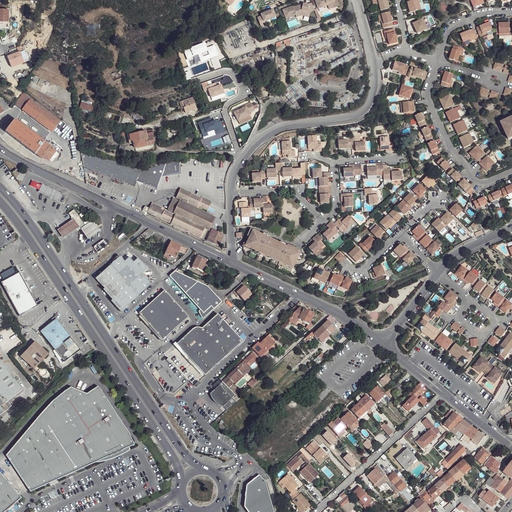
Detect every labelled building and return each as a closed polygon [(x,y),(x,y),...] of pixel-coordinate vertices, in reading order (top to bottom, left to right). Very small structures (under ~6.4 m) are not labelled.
[(314,0),(318,8),(323,6),(322,4),(329,2),(330,6),(338,3),(337,0),(314,0)] [(379,4),(380,11),(389,9),(386,0),(376,0),(377,5),(379,4)] [(417,11),(421,10),(418,0),(414,0),(407,2),(410,13),(413,12),(417,11)] [(282,10),(285,18),(295,15),(296,17),(301,15),(309,17),(310,12),(307,11),(308,6),(306,6),(307,4),(302,3),(302,5),(302,7),(301,7),(299,8),(298,5),(293,7),(293,6),(282,10)] [(0,21),(1,22),(8,22),(8,10),(0,9),(0,21)] [(273,11),(261,16),(262,18),(257,20),(261,28),(266,26),(264,23),(276,18),(273,11)] [(381,21),(383,28),(393,26),(389,12),(381,14),(383,21),(381,21)] [(412,23),(417,33),(427,29),(423,18),(412,23)] [(476,28),(480,37),(487,35),(486,33),(493,30),(490,23),(476,28)] [(499,35),(499,36),(510,36),(509,23),(499,24),(499,25),(499,35)] [(387,38),(388,45),(397,43),(394,29),(384,31),(385,39),(387,38)] [(477,39),(473,29),(460,35),(463,42),(469,40),(470,42),(477,39)] [(217,56),(213,46),(206,49),(205,48),(204,49),(202,44),(183,51),(186,59),(197,55),(199,59),(208,55),(209,59),(217,56)] [(450,59),(458,62),(460,56),(462,56),(464,49),(454,45),(450,59)] [(7,57),(12,68),(25,63),(23,58),(20,52),(7,57)] [(398,74),(405,76),(408,66),(394,62),(391,70),(398,72),(398,74)] [(412,67),(409,77),(415,79),(416,77),(423,80),(425,72),(412,67)] [(446,72),(441,86),(451,89),(453,82),(452,81),(454,75),(446,72)] [(224,94),(221,85),(216,87),(215,83),(203,87),(204,91),(208,90),(211,98),(224,94)] [(408,99),(412,89),(402,86),(400,85),(396,95),(408,99)] [(22,110),(31,98),(23,91),(22,92),(14,103),(22,110)] [(444,110),(455,105),(450,95),(440,100),(444,110)] [(0,115),(10,108),(3,99),(0,97),(0,115)] [(183,101),(185,107),(194,104),(195,104),(193,97),(183,101)] [(22,110),(52,133),(61,121),(58,118),(50,112),(31,98),(22,110)] [(81,100),(78,110),(90,113),(92,107),(86,105),(87,102),(81,100)] [(71,111),(70,106),(58,101),(54,106),(61,112),(64,109),(71,111)] [(254,110),(251,102),(245,105),(246,106),(242,107),(239,109),(234,111),(237,119),(249,114),(248,112),(254,110)] [(400,103),(401,114),(413,113),(413,102),(400,103)] [(184,108),(186,113),(196,110),(194,104),(185,107),(184,108)] [(53,108),(50,112),(58,118),(61,114),(53,108)] [(451,123),(461,118),(456,108),(446,113),(451,123)] [(419,127),(426,124),(421,113),(414,116),(419,127)] [(249,114),(237,119),(239,124),(251,119),(249,114)] [(511,117),(500,123),(509,140),(511,138),(511,117)] [(224,132),(221,122),(219,123),(217,123),(216,121),(212,123),(210,119),(199,123),(204,137),(208,135),(207,133),(215,130),(219,129),(220,133),(224,132)] [(36,154),(44,142),(15,120),(6,132),(35,155),(36,154)] [(458,135),(469,131),(464,120),(453,125),(458,135)] [(427,127),(421,130),(426,141),(432,138),(427,127)] [(134,144),(135,149),(154,145),(153,132),(150,133),(146,134),(146,131),(133,134),(129,134),(131,141),(133,141),(134,144)] [(464,148),(475,144),(470,133),(460,138),(464,148)] [(134,144),(133,141),(131,141),(129,134),(126,135),(128,145),(134,144)] [(223,138),(225,144),(231,142),(228,135),(223,138)] [(314,149),(315,152),(321,151),(321,145),(317,145),(317,142),(317,136),(308,136),(309,149),(314,149)] [(385,152),(393,151),(393,145),(389,145),(388,136),(379,137),(380,149),(385,149),(385,150),(385,152)] [(338,149),(352,148),(352,145),(352,144),(351,138),(351,137),(338,137),(338,149)] [(354,137),(351,138),(352,144),(352,145),(355,145),(355,151),(365,151),(364,142),(358,143),(355,143),(354,137)] [(287,154),(287,157),(295,157),(295,150),(290,150),(290,141),(281,141),(282,155),(287,154)] [(433,141),(427,144),(432,155),(439,152),(433,141)] [(44,142),(36,154),(42,159),(43,158),(49,161),(56,152),(56,151),(52,148),(53,147),(50,145),(49,146),(44,142)] [(477,162),(485,154),(477,146),(469,154),(477,162)] [(83,168),(122,182),(129,168),(80,150),(81,153),(83,168)] [(56,152),(49,161),(50,162),(52,161),(58,153),(56,152)] [(479,164),(487,172),(495,164),(487,156),(482,161),(479,164)] [(445,172),(450,167),(441,158),(436,163),(445,172)] [(180,162),(167,164),(162,178),(180,175),(180,162)] [(283,171),(283,177),(292,177),(292,169),(292,168),(283,168),(282,162),(279,163),(280,171),(283,171)] [(383,171),(383,170),(382,162),(375,163),(375,166),(366,167),(366,176),(379,175),(379,174),(383,174),(383,171)] [(276,178),(275,171),(280,171),(279,163),(275,163),(275,168),(266,169),(267,171),(267,178),(276,178)] [(305,170),(305,163),(299,163),(300,169),(292,169),(292,177),(293,178),(302,178),(302,175),(306,175),(305,170)] [(162,178),(167,164),(145,170),(142,183),(158,189),(162,178)] [(354,175),(361,175),(361,164),(353,164),(353,168),(349,168),(343,168),(343,177),(354,176),(354,175)] [(129,168),(122,182),(134,186),(136,181),(142,183),(145,170),(140,171),(129,168)] [(312,169),(313,178),(319,177),(321,177),(323,177),(328,177),(330,177),(330,172),(323,172),(323,173),(321,174),(321,168),(312,169)] [(459,179),(461,178),(452,169),(447,174),(456,183),(457,181),(459,179)] [(391,170),(383,171),(383,181),(392,181),(392,182),(401,182),(401,173),(391,174),(391,170)] [(261,179),(267,179),(267,178),(267,171),(260,171),(260,173),(252,174),(252,182),(261,181),(261,179)] [(421,182),(428,189),(431,186),(433,188),(437,184),(435,182),(428,175),(421,182)] [(331,190),(331,185),(328,185),(328,182),(328,177),(323,177),(321,177),(319,177),(319,186),(319,190),(331,190)] [(466,193),(471,188),(463,180),(461,181),(460,183),(458,185),(466,193)] [(38,192),(59,202),(63,194),(42,184),(38,192)] [(423,194),(426,191),(419,184),(412,191),(421,199),(424,195),(423,194)] [(504,197),(511,193),(511,184),(501,190),(504,197)] [(366,196),(370,196),(370,205),(379,205),(379,191),(373,191),(373,188),(365,189),(366,196)] [(329,194),(331,194),(331,190),(319,190),(319,194),(320,194),(320,203),(329,203),(329,194)] [(186,191),(181,202),(186,204),(191,193),(186,191)] [(490,203),(501,198),(498,191),(487,196),(490,203)] [(191,193),(186,204),(189,206),(194,195),(191,193)] [(354,206),(353,193),(341,194),(341,198),(345,198),(345,207),(354,206)] [(404,200),(412,208),(416,204),(415,202),(417,200),(410,193),(403,200),(404,200)] [(163,213),(161,219),(219,247),(224,236),(210,228),(214,218),(200,211),(202,208),(207,210),(211,203),(194,195),(189,206),(186,204),(181,202),(179,201),(174,213),(168,211),(165,209),(163,213)] [(476,209),(487,204),(484,197),(473,202),(476,209)] [(174,213),(179,201),(179,200),(174,198),(168,211),(174,213)] [(263,199),(250,199),(250,209),(250,212),(255,212),(254,209),(263,209),(263,205),(263,203),(263,199)] [(397,208),(404,215),(412,208),(404,200),(397,208)] [(241,220),(251,219),(250,212),(250,209),(247,209),(247,203),(239,203),(239,210),(241,210),(241,220)] [(456,218),(463,211),(455,203),(451,207),(453,209),(450,211),(456,218)] [(273,213),(272,205),(263,205),(263,209),(264,214),(273,213)] [(149,213),(161,219),(163,213),(159,210),(152,207),(152,209),(149,213)] [(80,228),(84,226),(73,210),(68,213),(73,220),(79,229),(80,228)] [(389,220),(395,225),(402,217),(395,210),(390,215),(392,217),(389,220)] [(447,226),(454,220),(448,213),(445,216),(443,214),(439,218),(447,226)] [(334,224),(336,226),(339,229),(341,228),(344,231),(354,222),(348,216),(344,220),(342,222),(340,220),(339,219),(334,224)] [(390,227),(391,229),(395,225),(389,220),(386,217),(380,223),(387,230),(390,227)] [(439,233),(447,226),(439,218),(432,225),(439,233)] [(57,231),(63,239),(72,233),(79,229),(73,220),(67,225),(57,231)] [(84,226),(80,228),(87,238),(98,231),(91,221),(84,226)] [(334,224),(331,221),(326,226),(329,229),(323,234),(328,240),(338,232),(334,228),(336,226),(334,224)] [(414,235),(413,236),(417,240),(425,232),(419,225),(412,232),(414,235)] [(377,226),(370,232),(379,240),(382,237),(381,236),(384,233),(377,226)] [(151,236),(154,232),(148,229),(144,233),(149,238),(151,236)] [(253,230),(246,246),(266,256),(267,254),(288,264),(288,263),(295,266),(300,254),(297,253),(298,249),(288,244),(287,246),(281,243),(280,244),(273,241),(274,240),(270,238),(269,240),(262,237),(263,234),(253,230)] [(168,246),(171,241),(172,240),(154,232),(151,236),(164,242),(163,243),(168,246)] [(430,242),(432,240),(425,232),(417,240),(424,247),(430,242)] [(320,241),(322,239),(317,234),(313,239),(312,239),(315,242),(309,248),(314,254),(321,248),(324,245),(320,241)] [(360,245),(367,252),(377,242),(371,237),(367,241),(365,240),(360,245)] [(98,253),(109,246),(104,239),(93,247),(98,253)] [(179,251),(182,246),(171,241),(168,246),(165,252),(175,257),(176,258),(177,256),(179,251)] [(434,242),(432,244),(430,242),(424,247),(432,255),(440,247),(434,242)] [(399,258),(402,255),(408,250),(404,246),(403,247),(400,245),(394,252),(399,258)] [(356,246),(348,253),(357,262),(365,254),(356,246)] [(321,248),(314,254),(317,256),(323,250),(321,248)] [(408,265),(416,258),(415,257),(408,250),(402,255),(405,258),(403,260),(408,265)] [(174,261),(175,257),(165,252),(164,255),(169,258),(170,259),(174,261)] [(120,256),(96,278),(105,288),(104,290),(113,300),(112,301),(121,311),(151,284),(142,274),(144,273),(148,269),(138,258),(134,261),(130,257),(125,261),(120,256)] [(206,261),(197,256),(191,268),(196,270),(197,268),(202,270),(206,261)] [(374,278),(385,274),(382,265),(373,268),(374,272),(372,273),(374,278)] [(456,275),(464,281),(469,275),(466,273),(468,270),(463,266),(456,275)] [(316,271),(313,277),(320,280),(324,270),(319,267),(317,271),(316,271)] [(174,270),(168,276),(177,285),(201,311),(203,313),(211,306),(214,309),(222,301),(207,286),(174,270)] [(324,270),(320,280),(326,283),(331,273),(324,270)] [(21,271),(2,281),(20,314),(38,304),(21,271)] [(479,277),(472,271),(469,275),(464,281),(469,284),(470,283),(473,285),(477,279),(479,277)] [(330,281),(338,286),(339,285),(343,275),(338,272),(337,274),(334,273),(330,281)] [(142,274),(151,284),(153,283),(144,273),(142,274)] [(339,285),(348,289),(352,282),(353,279),(343,275),(339,285)] [(481,280),(480,281),(477,279),(473,285),(476,287),(475,289),(480,293),(487,284),(481,280)] [(244,286),(242,284),(233,292),(235,295),(237,293),(236,293),(244,286)] [(488,299),(495,290),(487,284),(480,293),(488,299)] [(252,294),(244,286),(236,293),(237,293),(244,301),(252,294)] [(188,317),(164,290),(158,296),(152,302),(139,313),(139,314),(141,316),(158,335),(156,336),(162,343),(167,338),(166,337),(188,317)] [(450,291),(445,298),(448,301),(454,306),(458,301),(455,299),(457,297),(450,291)] [(494,304),(498,307),(505,298),(498,292),(492,299),(495,302),(494,304)] [(511,306),(511,305),(511,303),(505,298),(498,307),(506,313),(507,312),(508,311),(511,306)] [(446,303),(444,301),(439,307),(444,311),(446,312),(448,314),(454,306),(448,301),(446,303)] [(203,313),(201,311),(199,312),(204,318),(214,309),(211,306),(203,313)] [(300,318),(304,309),(300,307),(295,312),(291,320),(297,323),(300,318)] [(304,309),(300,318),(310,323),(313,316),(314,314),(304,309)] [(189,380),(194,386),(242,341),(227,324),(230,322),(227,319),(224,321),(218,314),(202,328),(198,327),(195,328),(193,329),(150,369),(165,392),(174,394),(189,380)] [(158,335),(141,316),(139,318),(152,332),(152,331),(156,336),(158,335)] [(335,319),(329,316),(326,318),(328,320),(332,324),(335,319)] [(60,363),(63,363),(81,350),(55,317),(52,319),(54,321),(40,331),(55,350),(53,351),(60,363)] [(300,318),(297,323),(291,320),(290,321),(298,326),(299,323),(309,328),(313,325),(310,323),(300,318)] [(420,325),(417,328),(422,331),(428,323),(422,319),(418,324),(420,325)] [(332,324),(328,320),(322,326),(330,334),(336,328),(332,324)] [(428,323),(422,331),(427,336),(434,328),(428,323)] [(330,334),(322,326),(315,332),(314,334),(313,334),(314,335),(321,342),(330,334)] [(434,328),(427,336),(435,342),(442,334),(434,328)] [(314,334),(311,332),(303,339),(306,342),(314,335),(313,334),(314,334)] [(269,334),(267,336),(275,344),(277,342),(276,341),(269,334)] [(442,334),(435,342),(441,347),(447,339),(442,334)] [(275,344),(267,336),(259,344),(258,342),(252,348),(261,357),(262,356),(267,351),(275,344)] [(446,351),(453,343),(447,339),(441,347),(446,351)] [(42,362),(48,354),(35,342),(28,349),(42,362)] [(511,348),(504,342),(500,347),(509,353),(511,348)] [(275,344),(267,351),(269,353),(276,346),(275,344)] [(449,353),(454,357),(461,349),(455,345),(449,353)] [(509,353),(500,347),(497,351),(500,354),(499,355),(504,359),(509,353)] [(35,369),(42,362),(28,349),(21,357),(35,369)] [(460,362),(466,353),(461,349),(454,357),(460,362)] [(247,358),(250,363),(252,364),(254,362),(256,360),(258,358),(253,352),(246,358),(247,358)] [(468,363),(472,358),(466,353),(460,362),(464,365),(467,362),(468,363)] [(24,390),(0,359),(0,416),(13,406),(9,401),(24,390)] [(235,368),(244,360),(242,359),(234,367),(235,368)] [(483,371),(485,374),(492,365),(486,360),(484,362),(479,359),(473,367),(481,373),(483,371)] [(223,382),(228,388),(234,383),(245,372),(247,373),(252,368),(248,365),(244,361),(244,360),(222,381),(223,382)] [(499,370),(492,365),(485,374),(488,376),(487,378),(495,384),(501,376),(497,373),(499,370)] [(389,380),(385,375),(389,371),(385,368),(379,374),(373,380),(380,389),(389,380)] [(235,384),(247,373),(245,372),(234,383),(235,384)] [(247,384),(251,388),(253,386),(257,382),(254,378),(247,384)] [(228,388),(223,382),(210,394),(211,396),(212,399),(214,401),(216,403),(218,405),(223,407),(235,395),(228,388)] [(425,385),(421,382),(409,394),(411,397),(402,406),(408,412),(419,401),(417,398),(416,397),(420,393),(418,392),(422,388),(425,385)] [(402,387),(398,383),(392,388),(394,389),(397,392),(402,387)] [(6,455),(29,489),(133,442),(129,433),(98,386),(87,394),(71,387),(65,391),(52,402),(6,455)] [(384,395),(385,394),(377,386),(369,393),(377,402),(377,401),(384,395)] [(416,397),(417,398),(425,390),(422,388),(418,392),(420,393),(416,397)] [(374,404),(366,395),(361,399),(358,402),(359,402),(367,411),(367,410),(369,409),(370,408),(374,404)] [(424,405),(429,401),(427,398),(426,399),(422,395),(418,399),(424,405)] [(352,408),(351,410),(358,418),(359,417),(366,411),(367,411),(359,402),(352,408)] [(345,415),(341,419),(348,427),(356,420),(345,408),(342,410),(345,415)] [(454,413),(451,410),(445,417),(448,420),(454,413)] [(462,419),(454,413),(448,420),(442,427),(448,431),(448,433),(462,419)] [(338,418),(336,415),(328,423),(330,425),(338,418)] [(341,421),(338,418),(330,425),(333,429),(341,421)] [(434,427),(426,418),(422,422),(430,431),(431,429),(434,427)] [(356,420),(348,427),(352,431),(359,424),(356,420)] [(472,426),(463,420),(452,431),(456,435),(454,436),(460,441),(465,434),(472,426)] [(345,426),(341,421),(333,429),(336,432),(335,433),(338,436),(343,431),(342,429),(345,426)] [(380,426),(389,436),(394,431),(385,421),(380,426)] [(503,424),(499,428),(504,432),(508,427),(503,424)] [(478,432),(472,426),(465,434),(472,440),(478,432)] [(332,431),(328,427),(325,429),(323,431),(319,435),(323,439),(332,431)] [(439,433),(434,427),(431,429),(436,435),(439,433)] [(436,435),(431,429),(430,431),(424,436),(430,443),(437,437),(436,435)] [(485,437),(478,432),(472,440),(471,441),(478,446),(485,437)] [(323,442),(316,434),(313,437),(320,445),(323,442)] [(421,438),(422,439),(418,443),(423,449),(430,443),(424,436),(421,438)] [(364,443),(363,444),(369,451),(372,448),(371,445),(367,440),(364,443)] [(320,448),(313,441),(311,442),(310,443),(306,448),(312,455),(313,455),(320,448)] [(133,442),(29,489),(30,492),(93,463),(99,463),(106,461),(112,459),(118,457),(124,454),(130,450),(129,447),(134,445),(133,442)] [(466,450),(461,445),(446,460),(449,464),(451,466),(462,454),(462,455),(466,450)] [(300,450),(309,460),(312,457),(304,449),(303,447),(300,450)] [(323,450),(320,448),(313,455),(312,455),(315,458),(323,450)] [(399,458),(397,460),(405,470),(411,464),(410,463),(416,458),(408,448),(403,452),(398,457),(399,458)] [(474,458),(476,455),(468,448),(466,450),(462,455),(464,457),(467,453),(471,458),(472,459),(474,458)] [(491,454),(483,448),(474,458),(476,459),(482,465),(491,454)] [(309,460),(300,450),(296,454),(297,455),(298,457),(301,455),(307,462),(308,462),(309,461),(309,460)] [(325,453),(323,450),(315,458),(317,460),(321,457),(325,453)] [(290,460),(286,464),(290,469),(291,469),(301,460),(298,457),(297,455),(291,461),(290,460)] [(500,464),(491,457),(484,465),(495,474),(499,469),(498,468),(497,468),(500,464)] [(471,468),(464,460),(457,466),(464,474),(471,468)] [(511,478),(511,461),(503,472),(511,479),(511,478)] [(309,464),(303,468),(300,471),(310,482),(318,474),(309,464)] [(388,478),(377,465),(375,468),(376,469),(368,476),(378,488),(388,478)] [(464,474),(457,466),(449,472),(449,473),(456,480),(459,478),(460,479),(464,475),(464,474)] [(0,511),(19,495),(0,472),(0,511)] [(407,486),(395,472),(388,478),(389,479),(394,484),(398,489),(400,492),(406,487),(407,486)] [(288,473),(280,480),(286,486),(290,492),(289,493),(294,498),(292,499),(298,506),(303,511),(310,505),(300,493),(299,493),(295,488),(298,485),(293,479),(291,477),(288,473)] [(456,480),(449,473),(447,475),(444,478),(442,480),(449,487),(456,480)] [(439,476),(437,474),(431,479),(430,480),(433,483),(440,477),(439,476)] [(257,477),(244,487),(242,508),(244,511),(272,511),(263,484),(257,477)] [(490,477),(486,483),(492,487),(496,482),(490,477)] [(511,494),(511,479),(510,481),(508,484),(504,480),(500,477),(496,481),(496,482),(492,487),(508,499),(511,494)] [(449,487),(442,480),(435,486),(442,493),(449,487)] [(442,493),(435,486),(433,487),(428,492),(430,495),(434,500),(439,495),(442,493)] [(373,502),(360,487),(354,493),(360,500),(365,505),(363,506),(367,511),(372,506),(371,504),(373,502)] [(414,496),(406,487),(400,492),(401,492),(403,495),(407,499),(408,501),(414,496)] [(482,499),(487,492),(484,490),(479,496),(482,499)] [(498,498),(489,491),(487,492),(482,499),(488,503),(488,502),(494,506),(498,501),(496,500),(498,498)] [(351,500),(344,492),(339,496),(340,497),(337,500),(343,507),(348,502),(351,500)] [(20,496),(0,511),(4,511),(21,498),(20,496)] [(427,505),(421,499),(419,501),(417,502),(413,506),(418,511),(423,511),(425,510),(429,507),(427,505)]
